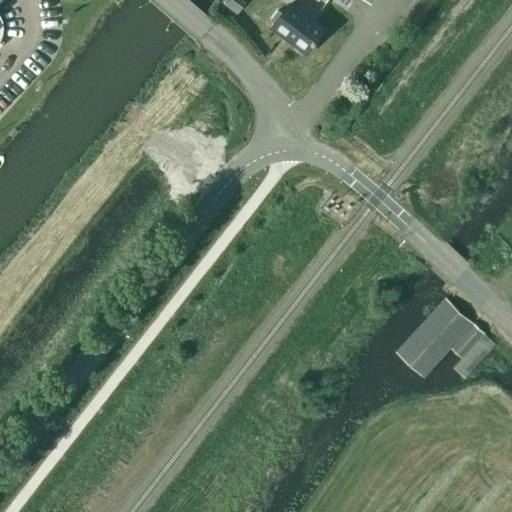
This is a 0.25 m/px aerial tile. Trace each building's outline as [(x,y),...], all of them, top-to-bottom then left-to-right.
[(232,0),(221,0),(221,1),(220,2),(235,13),(241,6),(232,0)] [(317,39),(324,29),(313,21),(319,14),(300,1),(295,8),(289,3),(272,26),(307,52),(314,43),(317,39)] [(472,323),(447,300),(403,348),(428,371),(472,323)] [(482,333),(474,325),(454,347),(462,355),(482,333)] [(465,377),(495,344),(484,333),(453,367),(465,377)]
